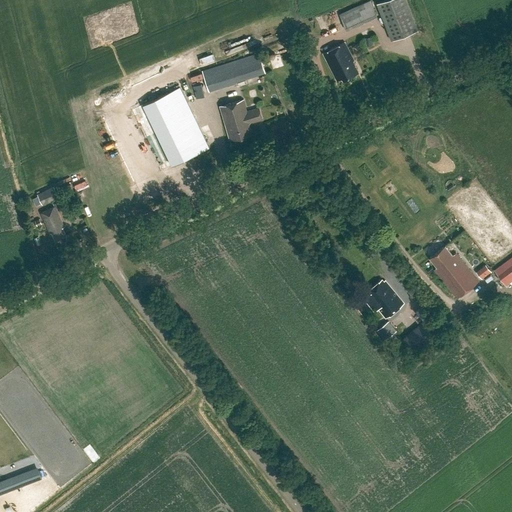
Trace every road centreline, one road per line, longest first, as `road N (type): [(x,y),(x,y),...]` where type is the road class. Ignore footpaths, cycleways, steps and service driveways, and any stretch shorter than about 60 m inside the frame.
road 1 (unclassified): [(98,252),(511,47)]
road 2 (unclassified): [(300,511),(98,252)]
road 3 (unknown): [(324,140),(427,279)]
road 4 (unknown): [(309,147),(393,271),(396,288)]
